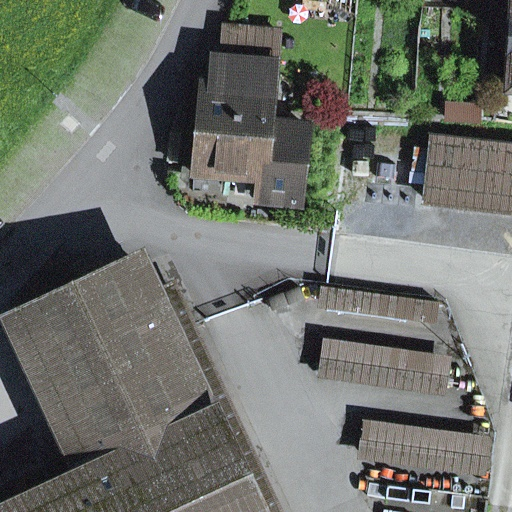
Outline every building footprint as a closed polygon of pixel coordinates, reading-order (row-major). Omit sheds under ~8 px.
[(279,34),(224,29),(222,59),(277,63),(279,34)] [(307,127),(272,124),(277,63),(222,59),(213,58),(210,89),(205,89),(205,94),(192,93),(190,111),(203,112),(197,166),(196,175),(265,181),(263,202),(300,204),(307,127)] [(448,106),(448,120),(479,121),(479,107),(448,106)] [(184,165),(197,166),(203,112),(190,111),(184,165)] [(511,160),(431,151),(425,201),(511,211),(511,160)] [(252,511),(137,265),(72,296),(39,311),(14,322),(87,478),(12,511),(252,511)] [(39,311),(72,296),(66,283),(33,298),(39,311)] [(317,309),(436,325),(438,305),(319,289),(317,309)] [(317,380),(445,398),(451,359),(322,340),(317,380)] [(356,461),(485,478),(490,438),(362,422),(356,461)]
